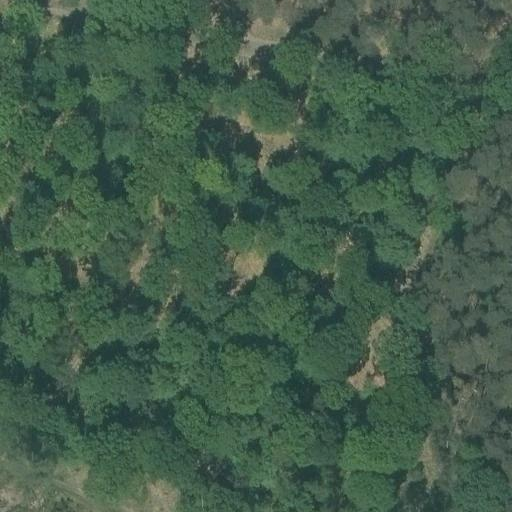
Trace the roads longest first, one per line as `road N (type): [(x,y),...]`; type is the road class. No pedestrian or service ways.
road 1 (track): [(54,0),(511,97)]
road 2 (track): [(142,511),(0,457)]
